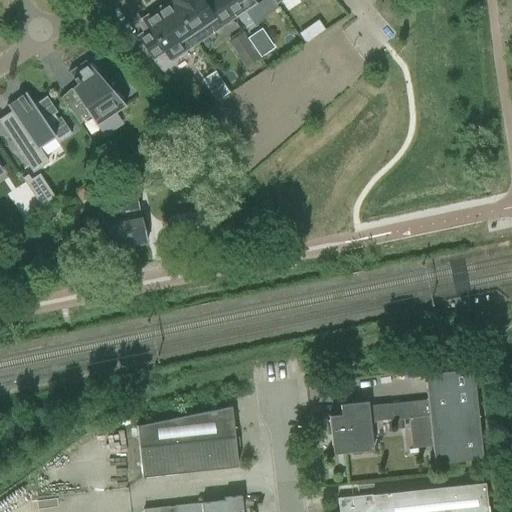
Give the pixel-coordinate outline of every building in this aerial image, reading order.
[(170,0),(168,2),(196,44),(231,21),(216,0),(206,0),(203,2),(202,0),(170,0)] [(216,0),(231,21),(235,18),(244,12),(245,12),(256,4),(253,0),(216,0)] [(275,5),(272,0),(262,0),(245,12),(251,21),(275,5)] [(196,44),(168,2),(146,16),(147,18),(143,21),(142,20),(140,21),(141,22),(138,24),(144,32),(136,37),(151,60),(162,52),(169,63),(196,44)] [(318,20),(307,28),(314,37),(325,29),(318,20)] [(307,28),(298,34),(304,43),(314,37),(307,28)] [(248,39),(260,57),(272,49),(260,31),(248,39)] [(241,34),(229,42),(237,55),(249,47),(241,34)] [(75,84),(60,97),(78,124),(89,117),(95,126),(125,106),(85,60),(67,72),(75,84)] [(224,87),(211,95),(215,102),(229,93),(224,87)] [(10,112),(0,118),(0,125),(32,173),(36,171),(35,170),(47,162),(37,147),(52,137),(57,143),(70,134),(59,117),(58,118),(58,119),(56,120),(53,114),(54,113),(55,114),(56,113),(45,96),(44,97),(44,98),(33,105),(25,93),(23,94),(24,94),(21,96),(21,95),(20,96),(21,97),(17,100),(16,98),(15,99),(16,100),(8,105),(7,104),(6,105),(10,112)] [(38,174),(30,179),(27,175),(21,178),(41,209),(56,200),(55,199),(38,174)] [(82,203),(105,188),(99,178),(75,193),(82,203)] [(112,251),(146,243),(142,224),(134,191),(114,196),(119,218),(105,222),(107,234),(101,235),(99,239),(101,250),(105,251),(111,250),(112,251)] [(18,234),(32,224),(19,205),(5,215),(18,234)] [(205,207),(168,214),(172,233),(210,225),(210,222),(214,221),(212,211),(206,212),(205,207)] [(481,459),(472,370),(424,375),(427,400),(367,407),(366,402),(339,405),(340,415),(328,416),(332,454),(372,450),(369,422),(429,416),(434,464),(481,459)] [(141,477),(217,469),(237,467),(230,407),(135,426),(138,447),(141,477)] [(486,511),(484,483),(336,499),(337,511),(486,511)] [(238,511),(239,511),(242,511),(240,496),(223,498),(223,501),(142,510),(142,511),(238,511)]
